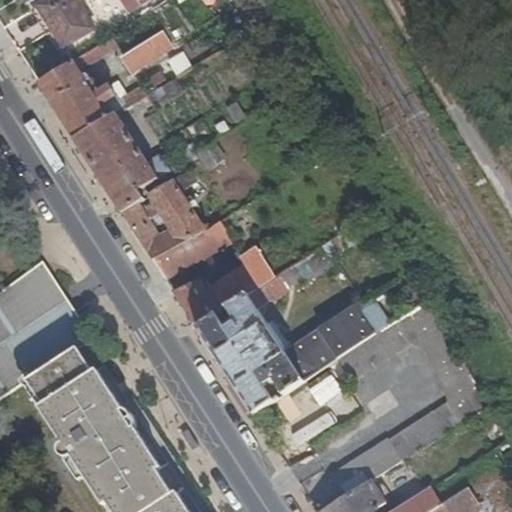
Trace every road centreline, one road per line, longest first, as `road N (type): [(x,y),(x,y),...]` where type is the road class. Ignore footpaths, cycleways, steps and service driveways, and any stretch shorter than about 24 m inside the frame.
road 1 (tertiary): [(268,511),(0,95)]
road 2 (residential): [(511,207),(389,0)]
